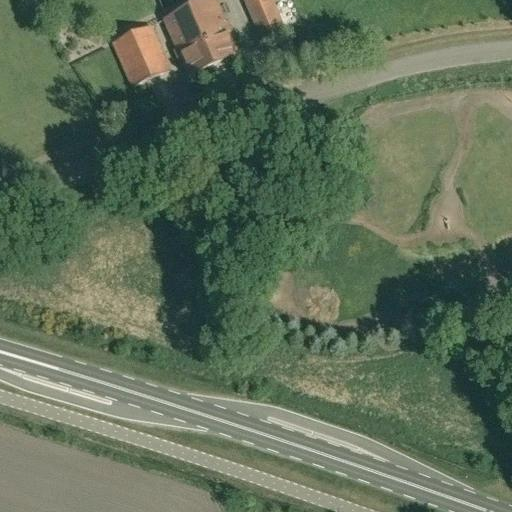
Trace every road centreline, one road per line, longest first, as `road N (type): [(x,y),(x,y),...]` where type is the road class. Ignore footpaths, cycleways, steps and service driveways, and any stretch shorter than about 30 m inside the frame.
road 1 (unclassified): [(0,201),(385,72),(511,54)]
road 2 (secondary): [(485,511),(0,356)]
